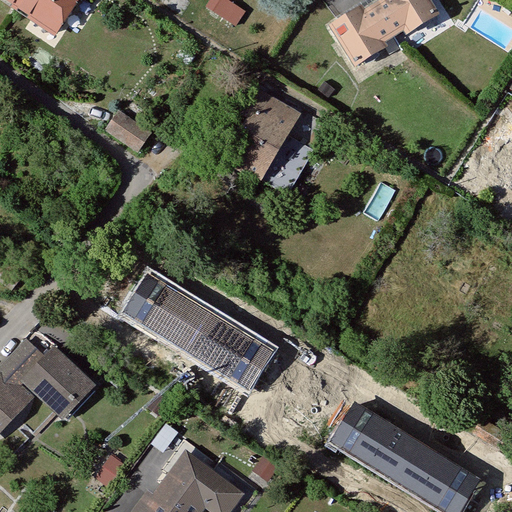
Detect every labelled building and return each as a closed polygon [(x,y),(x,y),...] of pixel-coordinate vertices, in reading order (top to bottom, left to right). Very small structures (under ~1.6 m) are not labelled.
[(83,0),(0,0),(0,2),(55,40),(83,0)] [(239,6),(228,0),(212,0),(208,6),(231,20),(239,6)] [(439,13),(431,0),(375,0),(328,29),(352,67),(439,13)] [(322,121),(249,81),(234,110),(247,117),(223,161),(288,197),(313,152),(306,149),(322,121)] [(511,109),(479,166),(511,184),(511,109)] [(150,133),(119,112),(107,131),(137,151),(150,133)] [(196,271),(126,229),(93,284),(149,317),(170,282),(184,291),(196,271)] [(32,262),(18,253),(4,273),(17,282),(32,262)] [(97,384),(26,328),(0,360),(0,430),(33,389),(70,418),(97,384)] [(462,511),(483,479),(354,400),(329,441),(443,511),(462,511)] [(511,457),(511,437),(481,418),(472,433),(511,458),(511,457)] [(231,511),(248,490),(188,445),(138,511),(205,511),(208,508),(213,511),(231,511)] [(282,468),(265,456),(254,472),(270,484),(282,468)]
